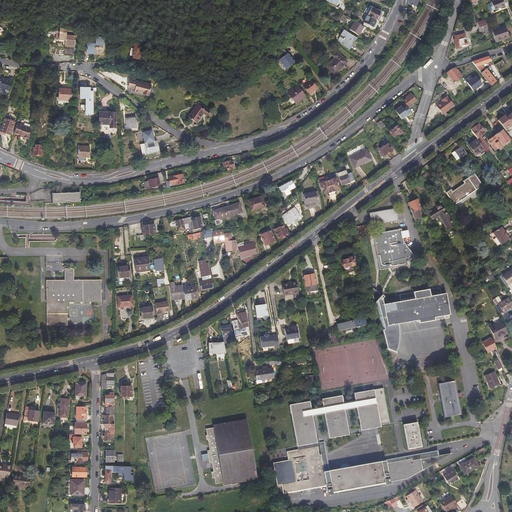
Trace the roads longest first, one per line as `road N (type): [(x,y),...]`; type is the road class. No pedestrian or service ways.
road 1 (residential): [(0,222),(121,220),(252,187),(309,159),(435,66)]
road 2 (secondary): [(95,359),(201,319),(419,153)]
road 3 (residential): [(0,60),(79,67),(154,122),(222,149)]
road 4 (residential): [(222,149),(269,136),(325,105),(376,49),(398,0)]
road 5 (residential): [(37,171),(101,180),(222,149)]
road 6 (residential): [(93,511),(95,359)]
